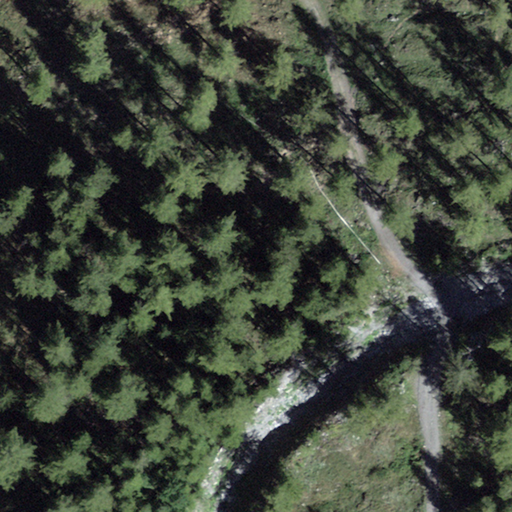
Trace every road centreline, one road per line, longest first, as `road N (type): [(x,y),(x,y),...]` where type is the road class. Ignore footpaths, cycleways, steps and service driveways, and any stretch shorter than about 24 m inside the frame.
road 1 (track): [(303,0),(334,59),(362,171),(414,279)]
road 2 (track): [(438,511),(426,394),(451,335),(414,279)]
